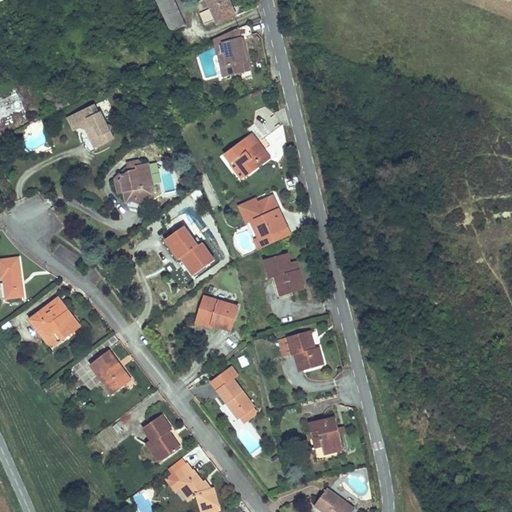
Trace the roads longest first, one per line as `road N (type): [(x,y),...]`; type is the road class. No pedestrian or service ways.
road 1 (tertiary): [(387,511),(378,447),(267,0)]
road 2 (residential): [(27,223),(38,246),(91,291),(164,379),(263,511)]
